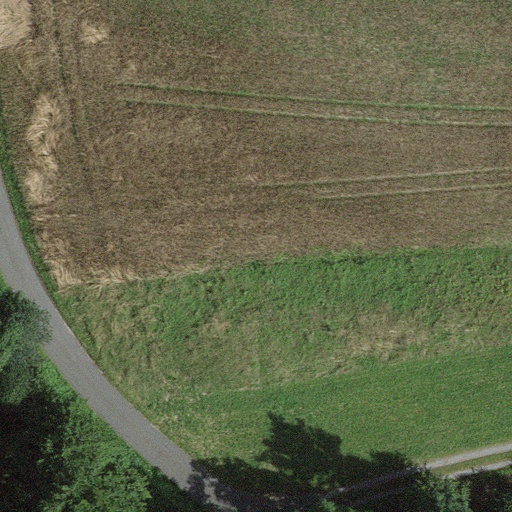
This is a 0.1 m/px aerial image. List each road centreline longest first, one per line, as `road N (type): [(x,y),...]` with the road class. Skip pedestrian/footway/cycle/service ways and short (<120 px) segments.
road 1 (unclassified): [(0,217),(25,292),(116,415),(197,485),(242,511)]
road 2 (track): [(302,511),(511,461)]
